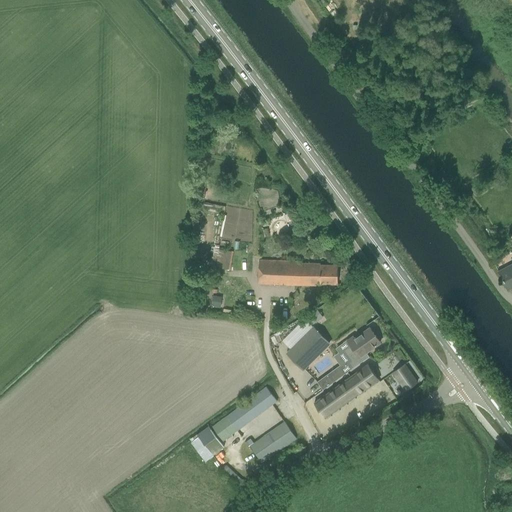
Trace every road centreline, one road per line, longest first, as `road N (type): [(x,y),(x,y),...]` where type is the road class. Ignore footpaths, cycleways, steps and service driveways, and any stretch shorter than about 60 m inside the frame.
road 1 (secondary): [(468,369),(188,0)]
road 2 (unclassified): [(511,299),(285,0)]
road 3 (unclassified): [(252,511),(277,477),(434,400)]
road 4 (unknown): [(330,451),(277,362),(275,287)]
